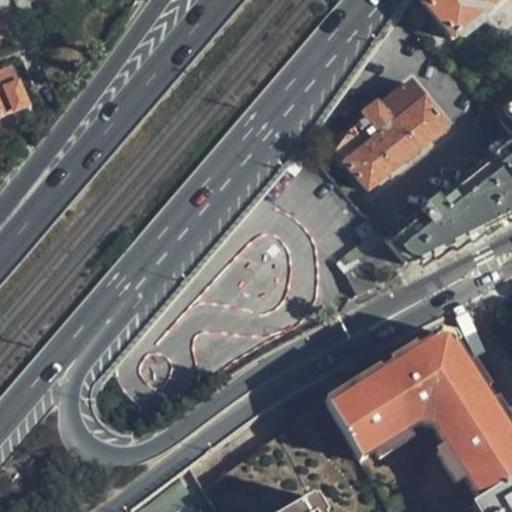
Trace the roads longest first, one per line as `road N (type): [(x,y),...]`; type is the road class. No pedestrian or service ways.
road 1 (trunk): [(367,329),(264,368),(128,457),(86,449),(68,410),(72,376),(327,40)]
road 2 (trunk): [(0,429),(327,40)]
road 3 (trunk): [(216,0),(0,254)]
road 4 (trunk): [(104,511),(367,329)]
road 5 (trunk): [(160,0),(0,220)]
road 6 (residential): [(511,391),(450,285)]
